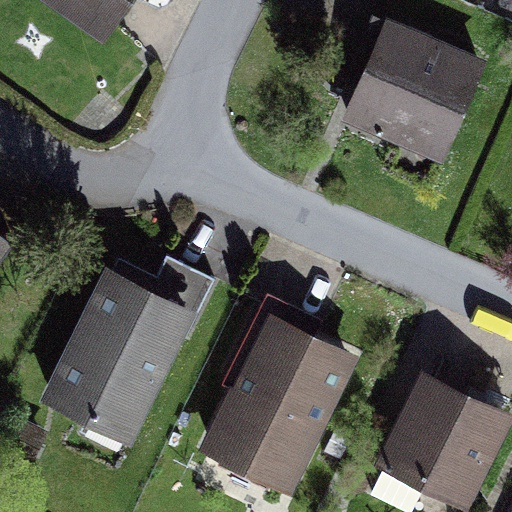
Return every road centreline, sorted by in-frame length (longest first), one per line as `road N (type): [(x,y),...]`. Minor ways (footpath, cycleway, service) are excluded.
road 1 (residential): [(511,310),(232,188),(199,172),(188,155)]
road 2 (residential): [(188,155),(136,180),(98,183),(0,122)]
road 3 (residential): [(188,155),(186,98),(233,0)]
